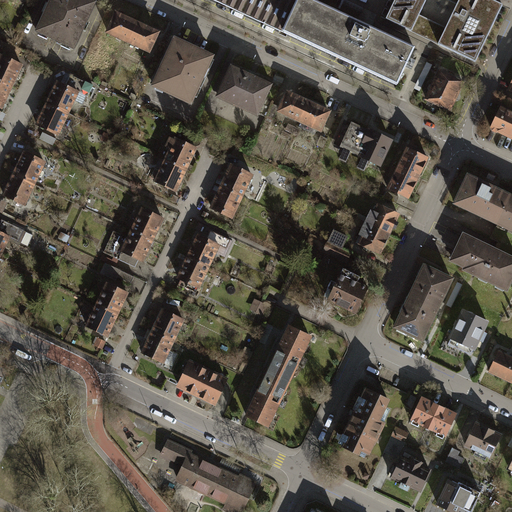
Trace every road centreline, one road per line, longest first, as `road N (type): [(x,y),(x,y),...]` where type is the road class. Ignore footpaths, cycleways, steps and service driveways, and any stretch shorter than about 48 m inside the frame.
road 1 (residential): [(146,0),(456,143)]
road 2 (residential): [(0,326),(85,367),(91,378),(108,378),(300,470)]
road 3 (residential): [(361,341),(456,143)]
road 4 (residential): [(361,341),(511,413)]
road 5 (residential): [(300,470),(361,341)]
road 6 (residential): [(456,143),(511,30)]
